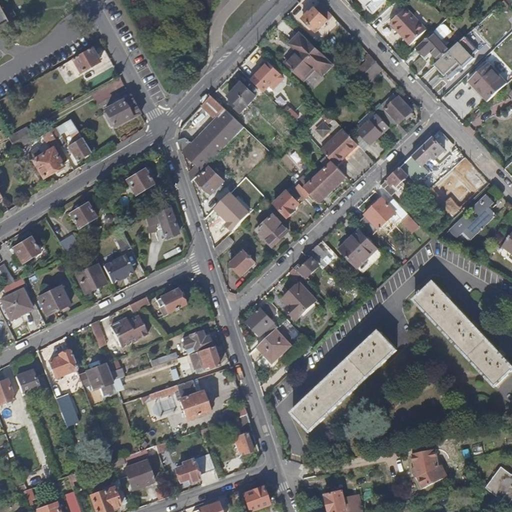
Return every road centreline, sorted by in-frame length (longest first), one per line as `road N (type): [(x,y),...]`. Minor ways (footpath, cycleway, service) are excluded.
road 1 (residential): [(225,319),(441,114)]
road 2 (residential): [(0,359),(204,258)]
road 3 (unclassified): [(162,131),(0,228)]
road 4 (residential): [(162,131),(286,0)]
road 5 (residential): [(330,0),(441,114)]
road 6 (residential): [(273,467),(225,319)]
road 7 (residential): [(162,131),(90,0)]
road 8 (residential): [(204,258),(162,131)]
road 9 (residential): [(273,467),(150,511)]
